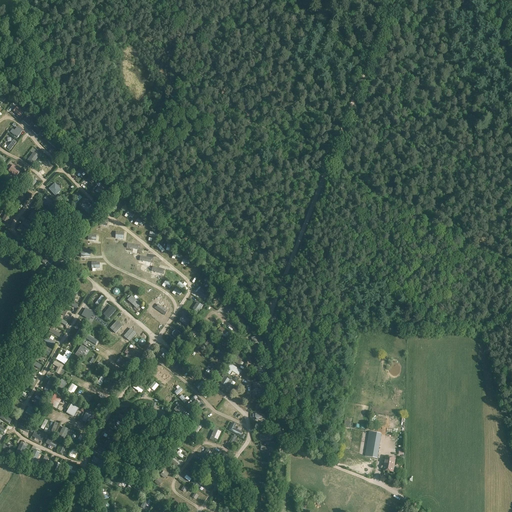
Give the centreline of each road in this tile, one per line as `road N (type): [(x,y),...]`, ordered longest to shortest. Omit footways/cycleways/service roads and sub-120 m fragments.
road 1 (track): [(391,0),(266,314)]
road 2 (unknown): [(95,285),(15,422),(26,440),(85,463)]
road 3 (track): [(284,511),(266,314)]
road 4 (track): [(424,511),(282,446)]
road 5 (unknown): [(74,262),(12,226),(63,171)]
road 6 (unknown): [(155,338),(85,463)]
road 7 (unknown): [(118,224),(185,276),(188,288),(175,311)]
road 8 (unknown): [(197,510),(174,489),(179,468),(205,442),(235,454)]
